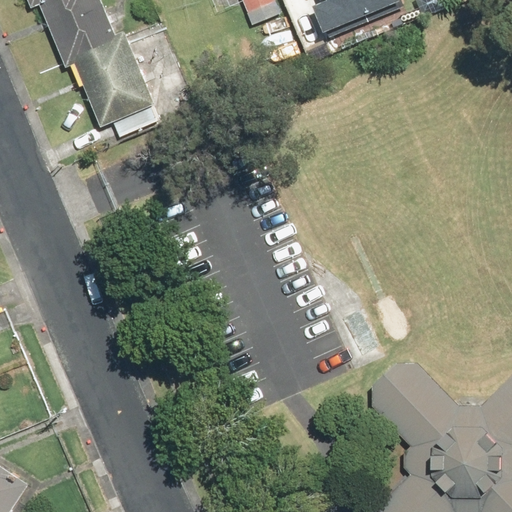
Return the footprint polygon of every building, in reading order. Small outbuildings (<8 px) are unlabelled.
[(32,0),(42,25),(57,19),(86,88),(92,86),(107,124),(189,90),(160,18),(129,31),(116,0),(32,0)] [(279,0),(245,0),(256,26),(286,13),(279,0)] [(329,0),(321,4),(332,29),(400,0),(329,0)] [(374,505),(373,511),(457,511),(462,508),(482,510),(483,511),(511,511),(511,371),(486,399),(465,400),(421,353),(399,355),(375,375),(375,399),(410,437),(409,469),(374,505)] [(0,511),(14,511),(35,477),(0,457),(0,511)]
